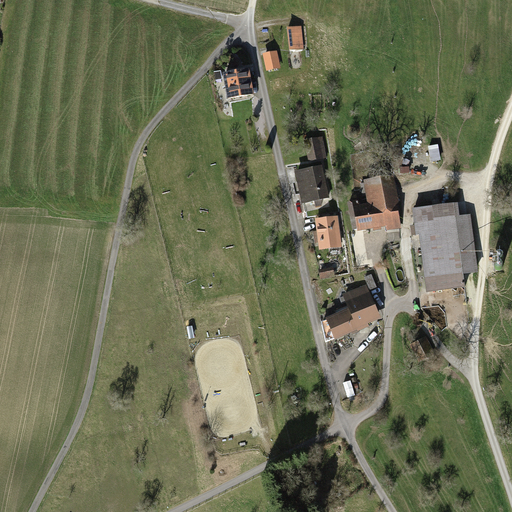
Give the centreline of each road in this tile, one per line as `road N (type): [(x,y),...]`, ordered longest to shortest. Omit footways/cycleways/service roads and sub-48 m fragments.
road 1 (residential): [(343,420),(308,301),(248,18),(134,152),(88,392),(31,511)]
road 2 (track): [(511,114),(497,153),(473,372),(511,493)]
road 3 (unclassified): [(473,372),(412,308),(394,309),(386,387),(370,412),(343,420)]
road 4 (residential): [(175,511),(343,420)]
